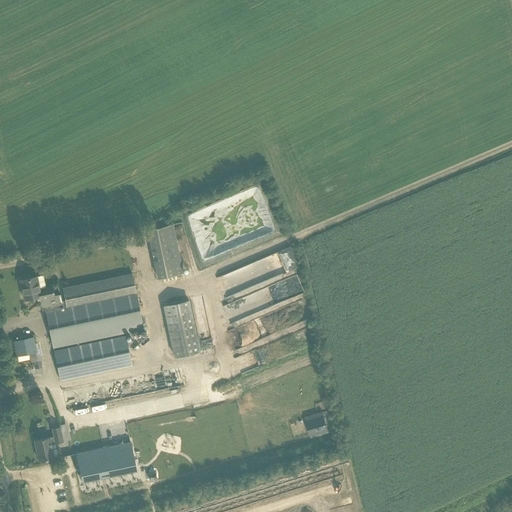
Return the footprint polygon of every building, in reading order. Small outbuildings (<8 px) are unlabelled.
[(183,273),(171,225),(147,231),(159,279),(183,273)] [(272,252),(279,273),(298,268),(292,246),(272,252)] [(21,280),(25,299),(37,297),(38,300),(43,298),(53,347),(143,329),(132,273),(62,287),(64,301),(61,301),(60,294),(54,295),(52,287),(39,290),(36,276),(21,280)] [(162,305),(173,357),(200,352),(188,299),(162,305)] [(54,351),(60,380),(131,365),(125,336),(54,351)] [(210,336),(200,337),(201,345),(211,344),(210,336)] [(32,337),(14,341),(17,355),(35,351),(32,337)] [(328,431),(324,419),(323,415),(305,421),(310,437),(326,432),(328,431)] [(52,428),(53,436),(34,440),(38,461),(54,457),(51,444),(63,441),(60,427),(52,428)] [(324,440),(323,442),(325,446),(326,447),(333,445),(333,443),(332,439),(330,438),(324,440)] [(84,451),(90,480),(119,474),(115,456),(132,453),(130,441),(84,451)] [(270,483),(259,486),(262,497),(273,494),(270,483)] [(233,510),(240,508),(237,495),(229,497),(233,510)]
